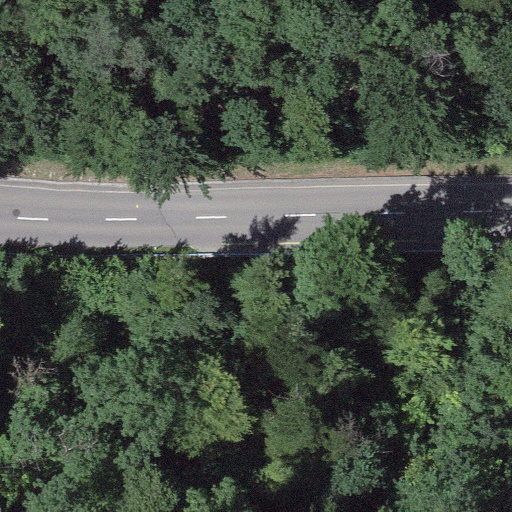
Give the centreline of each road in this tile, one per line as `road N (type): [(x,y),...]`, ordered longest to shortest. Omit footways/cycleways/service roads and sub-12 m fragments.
road 1 (tertiary): [(0,219),(113,225),(511,214)]
road 2 (track): [(309,74),(0,3)]
